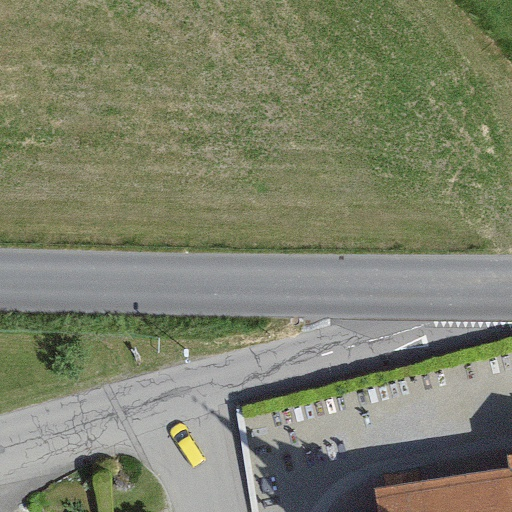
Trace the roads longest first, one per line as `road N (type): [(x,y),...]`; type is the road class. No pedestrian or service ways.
road 1 (residential): [(511,306),(0,440)]
road 2 (tertiary): [(511,292),(0,282)]
